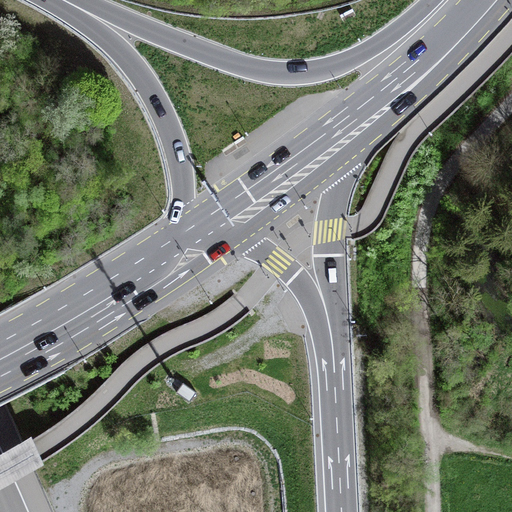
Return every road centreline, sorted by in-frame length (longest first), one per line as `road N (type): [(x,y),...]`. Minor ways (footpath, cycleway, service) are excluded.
road 1 (track): [(511,103),(446,171),(425,218),(419,285),(432,511)]
road 2 (motorway): [(432,0),(372,47),(307,72),(247,67),(67,0)]
road 3 (motorway): [(173,256),(184,192),(172,136),(133,66),(59,0)]
road 4 (motorway): [(334,372),(329,230),(346,130)]
road 5 (secondary): [(0,359),(173,256)]
road 6 (motorway): [(334,372),(315,310),(294,276),(213,228)]
road 7 (secondary): [(346,130),(488,0)]
road 8 (secondary): [(213,228),(346,130)]
road 9 (motorway): [(341,511),(334,372)]
